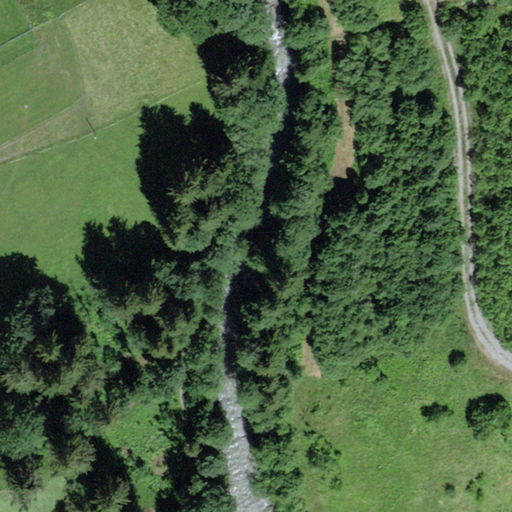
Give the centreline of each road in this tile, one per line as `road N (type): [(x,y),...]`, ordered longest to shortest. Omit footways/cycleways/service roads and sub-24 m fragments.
road 1 (track): [(325,0),(347,108),(302,402),(316,511)]
road 2 (track): [(432,0),(464,138),(470,300),(477,327),(511,360)]
